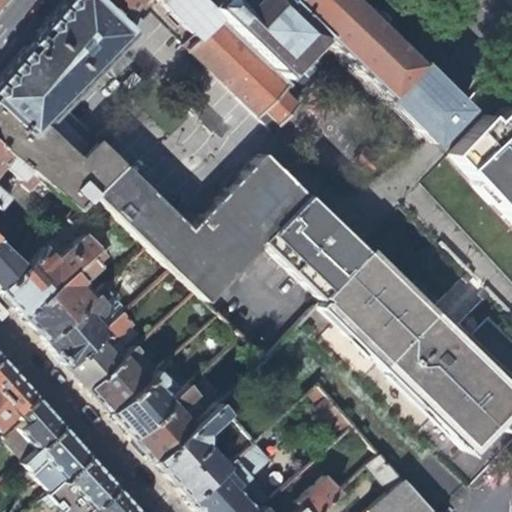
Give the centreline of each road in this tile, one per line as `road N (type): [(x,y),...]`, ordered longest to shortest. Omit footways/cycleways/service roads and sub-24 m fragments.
road 1 (residential): [(284,329),(473,511)]
road 2 (residential): [(0,332),(161,511)]
